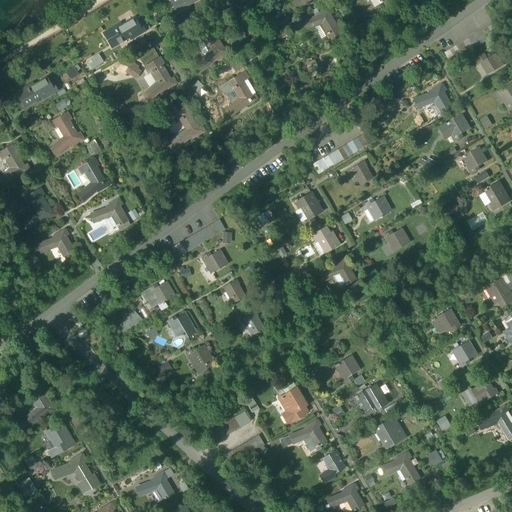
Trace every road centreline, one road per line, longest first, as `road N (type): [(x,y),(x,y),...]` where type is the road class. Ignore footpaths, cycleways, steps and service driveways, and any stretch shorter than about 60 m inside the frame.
road 1 (residential): [(43,320),(481,0)]
road 2 (residential): [(253,511),(43,320)]
